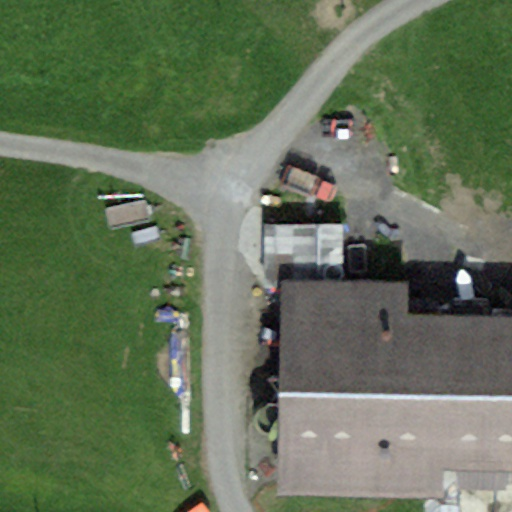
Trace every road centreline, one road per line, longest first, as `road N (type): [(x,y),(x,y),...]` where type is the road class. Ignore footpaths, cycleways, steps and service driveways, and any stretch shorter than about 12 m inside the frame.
road 1 (track): [(238,511),(225,417),(230,192),(343,53),(415,0)]
road 2 (track): [(230,192),(0,145)]
